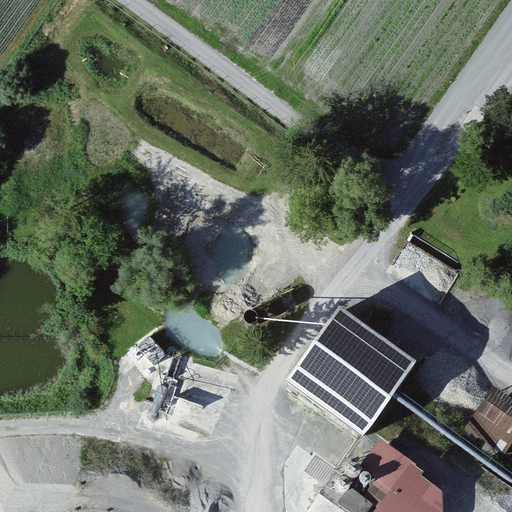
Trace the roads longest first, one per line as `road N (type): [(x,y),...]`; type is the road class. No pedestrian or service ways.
road 1 (track): [(151,0),(410,190)]
road 2 (residential): [(511,36),(410,190)]
